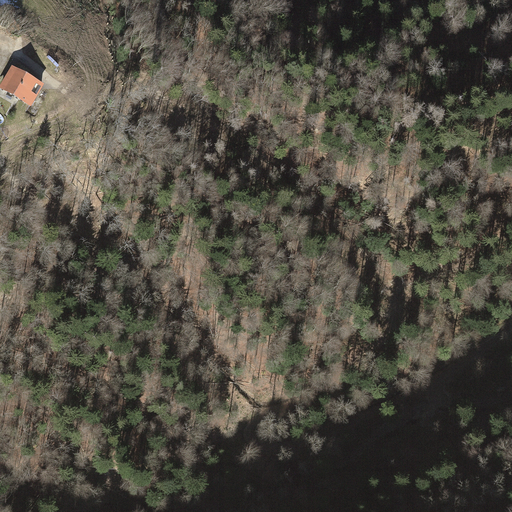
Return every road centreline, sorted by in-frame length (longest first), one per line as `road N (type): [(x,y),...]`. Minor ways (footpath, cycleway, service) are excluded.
road 1 (track): [(437,382),(299,443),(266,448),(255,440),(257,421),(324,387),(352,351),(395,337),(398,282),(475,259),(490,223),(511,213)]
road 2 (track): [(511,330),(437,382),(445,402),(476,405),(511,391)]
